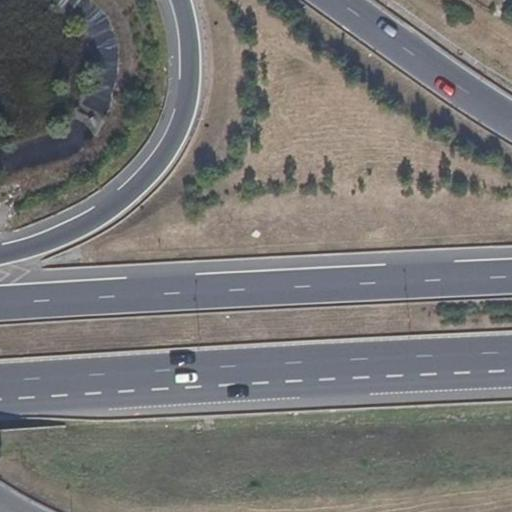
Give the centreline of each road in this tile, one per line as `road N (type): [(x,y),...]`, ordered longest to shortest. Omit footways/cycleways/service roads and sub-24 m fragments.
road 1 (trunk): [(511,277),(0,306)]
road 2 (trunk): [(0,390),(511,368)]
road 3 (trunk): [(177,0),(188,91),(171,139),(120,202),(66,237),(0,257)]
road 4 (trunk): [(511,122),(335,0)]
